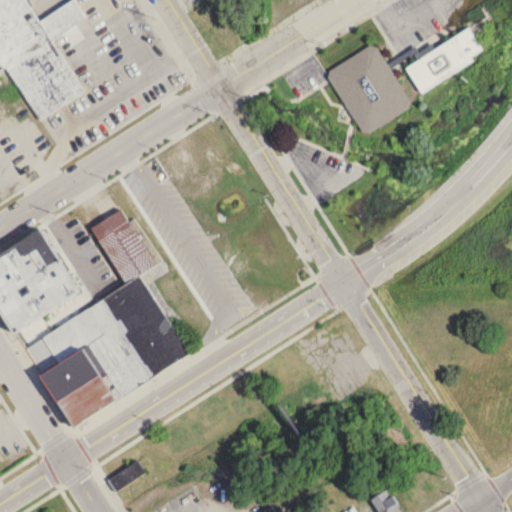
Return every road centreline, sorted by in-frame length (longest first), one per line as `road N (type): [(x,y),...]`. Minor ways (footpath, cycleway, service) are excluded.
road 1 (residential): [(168,0),(481,500)]
road 2 (tertiary): [(348,286),(0,507)]
road 3 (residential): [(225,89),(0,232)]
road 4 (tertiary): [(511,150),(466,198),(348,286)]
road 5 (residential): [(0,353),(100,511)]
road 6 (residential): [(225,89),(368,0)]
